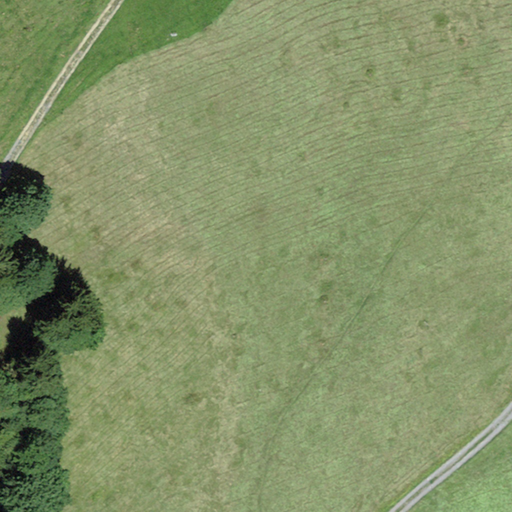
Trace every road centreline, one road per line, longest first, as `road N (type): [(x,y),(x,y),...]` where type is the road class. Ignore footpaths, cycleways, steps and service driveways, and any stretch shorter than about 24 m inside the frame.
road 1 (track): [(0,176),(115,0)]
road 2 (track): [(511,414),(399,511)]
